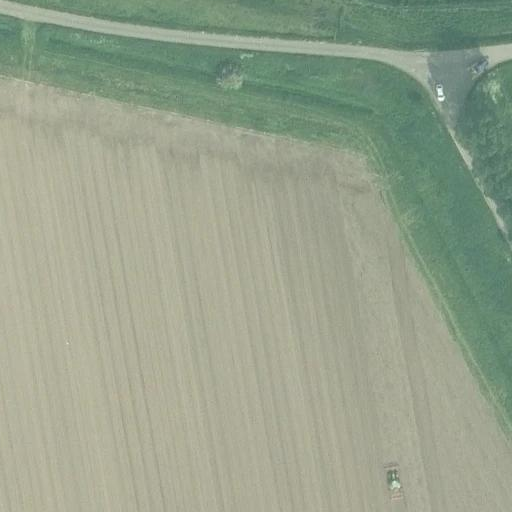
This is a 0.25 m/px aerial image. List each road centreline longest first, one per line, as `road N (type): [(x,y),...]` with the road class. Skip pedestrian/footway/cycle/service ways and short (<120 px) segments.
road 1 (unclassified): [(0,13),(78,32),(425,63)]
road 2 (unclassified): [(511,232),(425,63)]
